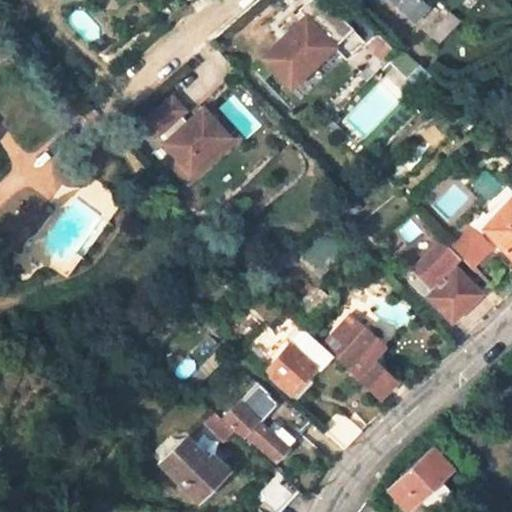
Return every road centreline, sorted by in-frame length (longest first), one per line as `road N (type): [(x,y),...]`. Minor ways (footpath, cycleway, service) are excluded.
road 1 (tertiary): [(324,511),(374,445),(511,315)]
road 2 (unknown): [(465,360),(423,312),(384,288),(354,288),(326,323)]
road 3 (residential): [(99,109),(226,0)]
